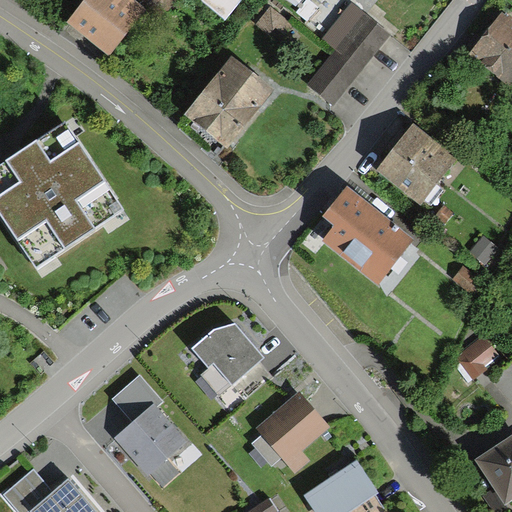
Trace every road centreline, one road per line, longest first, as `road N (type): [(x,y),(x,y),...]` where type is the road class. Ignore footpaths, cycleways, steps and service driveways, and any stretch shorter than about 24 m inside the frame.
road 1 (secondary): [(0,441),(182,277),(437,0)]
road 2 (residential): [(0,17),(130,112),(211,190),(254,248)]
road 3 (residential): [(254,248),(271,279),(373,395),(451,511)]
road 4 (residential): [(468,0),(254,248)]
road 5 (residential): [(43,406),(177,297),(254,248)]
road 6 (residential): [(134,511),(43,406)]
